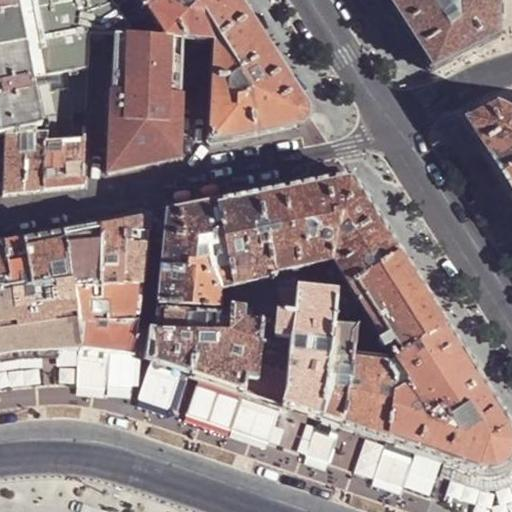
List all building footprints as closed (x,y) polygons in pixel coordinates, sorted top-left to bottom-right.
[(0,0),(0,137),(5,136),(34,131),(28,96),(36,95),(33,77),(31,71),(24,72),(15,23),(22,21),(18,0),(0,0)] [(33,77),(88,69),(88,50),(89,34),(113,35),(123,36),(123,31),(130,27),(126,20),(118,7),(113,1),(112,0),(18,0),(22,21),(15,23),(24,72),(31,71),(33,77)] [(143,9),(137,0),(128,0),(118,7),(126,20),(143,9)] [(137,0),(143,9),(157,0),(137,0)] [(236,0),(157,0),(143,9),(162,39),(182,41),(182,42),(212,44),(249,20),(236,0)] [(431,72),(497,38),(498,26),(497,0),(384,0),(394,15),(431,72)] [(143,9),(126,20),(130,27),(135,37),(162,39),(143,9)] [(208,145),(301,127),(306,124),(308,118),(307,112),(278,65),(249,20),(212,44),(206,143),(208,145)] [(123,36),(113,35),(112,66),(110,93),(150,96),(180,98),(180,83),(182,42),(182,41),(162,39),(135,37),(123,36)] [(88,69),(33,77),(36,95),(28,96),(34,131),(5,136),(45,135),(44,145),(85,142),(86,131),(87,79),(88,69)] [(150,96),(110,93),(110,108),(109,123),(149,127),(150,96)] [(179,113),(180,98),(150,96),(149,127),(178,131),(179,113)] [(479,148),(498,178),(511,168),(511,114),(495,106),(463,123),(479,148)] [(149,127),(109,123),(108,153),(107,176),(146,167),(149,127)] [(178,131),(149,127),(146,167),(177,161),(178,139),(178,131)] [(45,135),(5,136),(4,158),(2,197),(23,195),(43,193),(44,145),(45,135)] [(85,142),(44,145),(43,193),(60,191),(84,188),(85,142)] [(511,199),(511,168),(498,178),(511,199)] [(257,196),(271,276),(294,271),(329,263),(346,289),(399,255),(375,218),(349,178),(257,196)] [(232,201),(215,205),(231,290),(272,281),(271,276),(257,196),(232,201)] [(166,214),(156,307),(219,312),(215,293),(231,290),(215,205),(192,209),(166,214)] [(148,217),(122,222),(120,287),(142,286),(148,217)] [(109,225),(98,227),(97,288),(120,287),(122,222),(109,225)] [(76,231),(61,234),(67,283),(69,290),(97,288),(98,227),(76,231)] [(37,238),(23,241),(30,290),(47,287),(67,283),(61,234),(37,238)] [(23,241),(2,245),(7,280),(6,280),(8,295),(30,290),(23,241)] [(399,255),(346,289),(334,296),(332,315),(353,318),(352,331),(350,347),(364,338),(380,363),(383,366),(445,326),(422,291),(399,255)] [(294,271),(271,276),(272,281),(279,316),(292,317),(295,290),(296,277),(294,271)] [(335,280),(296,277),(295,290),(334,294),(335,280)] [(6,280),(0,280),(0,296),(8,295),(6,280)] [(272,281),(231,290),(235,312),(260,314),(274,316),(279,316),(272,281)] [(120,287),(97,288),(69,290),(67,283),(47,287),(59,352),(71,352),(81,351),(74,323),(138,323),(142,286),(120,287)] [(0,356),(20,354),(34,353),(59,352),(47,287),(30,290),(8,295),(0,296),(0,356)] [(299,413),(319,420),(330,328),(332,315),(334,296),(334,294),(295,290),(292,317),(279,316),(274,316),(272,339),(289,341),(285,392),(281,407),(299,413)] [(156,307),(154,334),(192,335),(227,337),(228,315),(219,314),(219,312),(156,307)] [(221,386),(242,394),(243,379),(255,380),(259,338),(260,314),(235,312),(229,311),(228,315),(227,337),(192,335),(191,366),(189,376),(221,386)] [(274,316),(260,314),(259,338),(272,339),(274,316)] [(353,318),(332,315),(330,328),(352,331),(353,318)] [(138,323),(74,323),(81,351),(109,355),(135,358),(138,323)] [(407,450),(477,475),(484,476),(495,475),(505,470),(511,462),(511,461),(511,431),(474,372),(445,326),(383,366),(392,382),(386,443),(407,450)] [(352,331),(330,328),(319,420),(333,425),(341,428),(349,360),(350,347),(352,331)] [(192,335),(154,334),(151,363),(172,370),(189,376),(191,366),(192,335)] [(266,402),(281,407),(285,392),(289,341),(272,339),(259,338),(255,380),(243,379),(242,394),(266,402)] [(350,347),(349,360),(380,363),(364,338),(350,347)] [(380,363),(349,360),(341,428),(367,437),(386,443),(392,382),(383,366),(380,363)]
